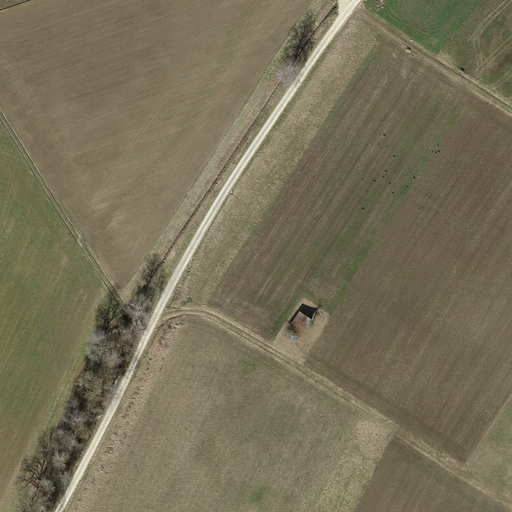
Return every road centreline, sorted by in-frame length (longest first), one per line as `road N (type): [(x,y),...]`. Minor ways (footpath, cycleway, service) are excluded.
road 1 (track): [(58,511),(183,262),(356,0)]
road 2 (track): [(511,505),(218,318),(182,311),(153,320)]
road 3 (track): [(352,4),(511,108)]
